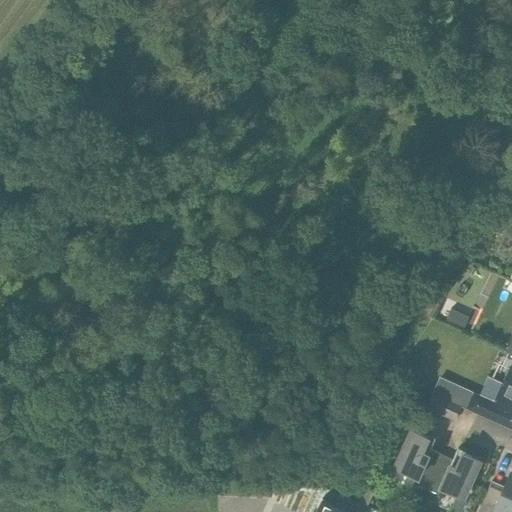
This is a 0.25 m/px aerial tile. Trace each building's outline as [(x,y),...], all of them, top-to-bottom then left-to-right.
[(468,317),(460,313),(451,309),(446,319),(454,323),(463,328),(468,317)] [(511,367),(511,366),(494,402),(474,393),(467,408),(511,428),(511,367)] [(454,420),(461,405),(433,392),(426,407),(454,420)] [(411,430),(392,473),(426,489),(442,454),(430,449),(434,440),(411,430)] [(442,454),(426,489),(439,494),(442,488),(463,498),(480,461),(457,450),(453,459),(442,454)] [(511,511),(511,470),(502,491),(489,485),(477,511),(511,511)] [(316,511),(352,511),(322,498),(316,511)]
